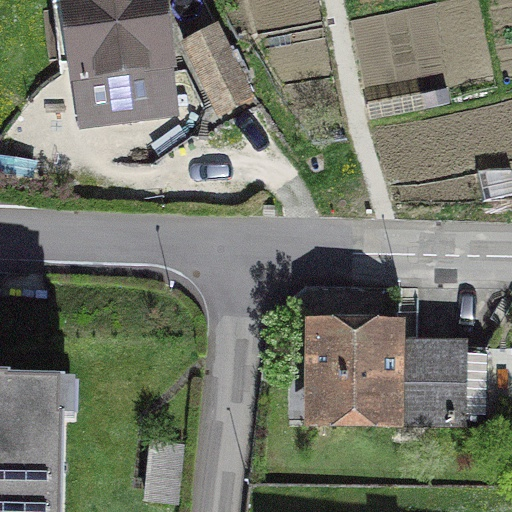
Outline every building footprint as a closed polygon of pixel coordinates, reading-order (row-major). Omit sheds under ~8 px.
[(161,0),(61,0),(70,75),(80,116),(175,106),(161,0)] [(185,42),(220,115),(252,99),(216,26),(185,42)] [(396,328),(314,327),(313,420),(486,423),(487,349),(395,351),(396,328)] [(0,382),(0,511),(56,511),(60,384),(0,382)] [(181,447),(153,444),(147,499),(175,502),(181,447)]
